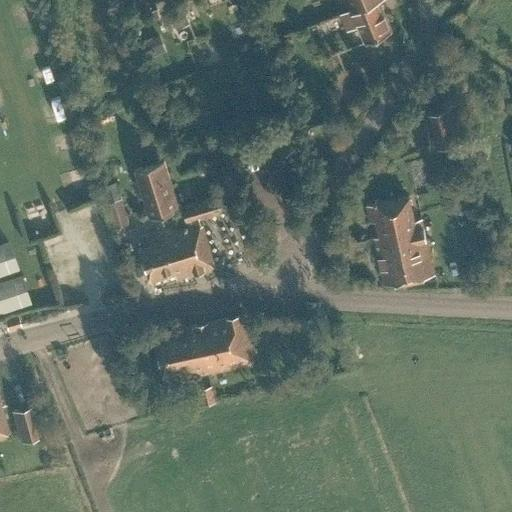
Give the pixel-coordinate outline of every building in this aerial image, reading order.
[(347,29),(357,25),(359,24),(366,40),(392,29),(379,0),(346,0),(350,8),(340,12),(347,29)] [(157,8),(148,11),(151,19),(160,16),(157,8)] [(174,12),(180,26),(189,23),(183,8),(174,12)] [(159,34),(141,41),(147,54),(164,47),(159,34)] [(286,38),(276,41),(282,55),(291,52),(286,38)] [(457,142),(447,109),(428,115),(437,148),(457,142)] [(136,168),(150,216),(179,207),(164,159),(136,168)] [(129,221),(116,181),(104,185),(108,199),(106,199),(114,225),(129,221)] [(475,206),(472,190),(452,195),(455,211),(475,206)] [(150,279),(175,271),(177,276),(215,265),(202,223),(201,224),(199,217),(226,209),(221,194),(183,205),(188,222),(183,224),(184,226),(164,232),(163,228),(139,235),(142,245),(140,245),(150,279)] [(379,236),(424,227),(422,217),(414,219),(409,194),(366,204),(370,221),(375,220),(379,235),(379,236)] [(37,230),(52,224),(43,200),(28,206),(37,230)] [(379,236),(379,235),(374,237),(384,285),(435,274),(424,227),(379,236)] [(9,236),(0,239),(0,272),(19,266),(9,236)] [(329,257),(336,255),(335,246),(327,248),(329,257)] [(0,277),(0,309),(31,299),(22,270),(0,277)] [(17,312),(3,316),(6,327),(20,323),(19,321),(17,312)] [(197,323),(210,373),(252,363),(251,356),(255,355),(254,350),(252,351),(244,313),(197,323)] [(188,377),(210,373),(197,323),(185,326),(187,333),(155,340),(163,375),(186,370),(188,377)] [(102,356),(74,367),(74,368),(101,450),(102,450),(97,433),(128,421),(135,437),(136,437),(102,357),(103,357),(102,356)] [(201,395),(199,396),(200,404),(216,400),(212,384),(199,387),(201,395)] [(31,404),(12,409),(21,440),(40,435),(31,404)]
